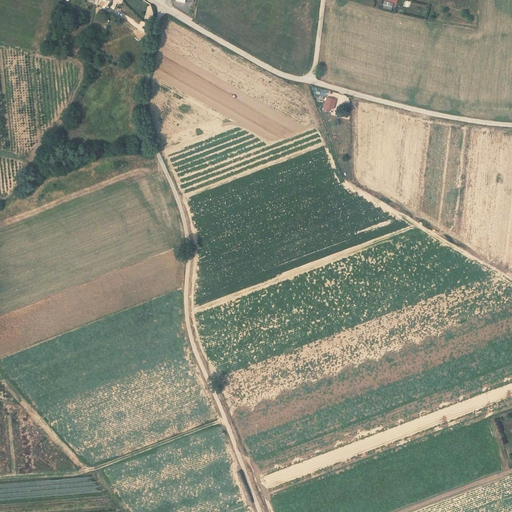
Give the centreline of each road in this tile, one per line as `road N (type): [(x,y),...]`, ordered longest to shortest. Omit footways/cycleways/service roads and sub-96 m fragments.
road 1 (track): [(163,0),(145,116),(187,234),(187,321),(260,511)]
road 2 (unclassified): [(308,80),(511,124)]
road 3 (unclassified): [(152,0),(261,64),(308,80)]
road 4 (track): [(92,469),(225,418)]
